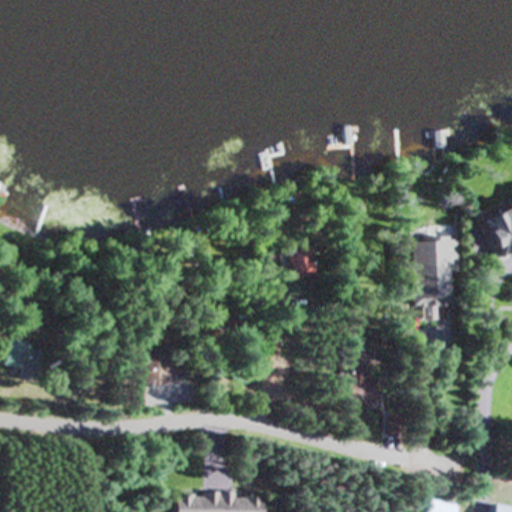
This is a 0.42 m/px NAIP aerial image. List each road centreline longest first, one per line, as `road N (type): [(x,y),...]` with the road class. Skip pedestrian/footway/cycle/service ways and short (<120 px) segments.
road 1 (residential): [(477,467),(439,467),(254,415),(133,425),(0,415)]
road 2 (residential): [(511,262),(489,299),(493,363),(477,467)]
